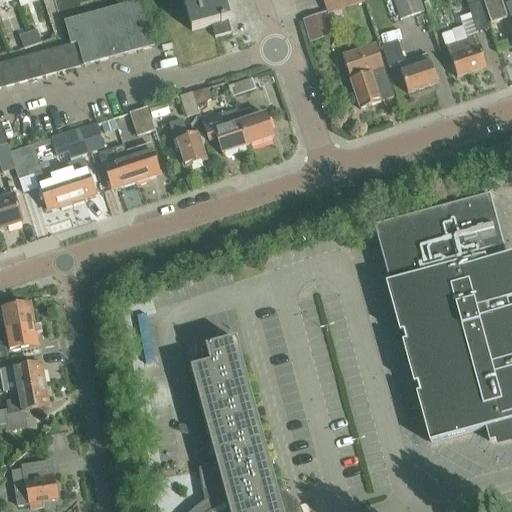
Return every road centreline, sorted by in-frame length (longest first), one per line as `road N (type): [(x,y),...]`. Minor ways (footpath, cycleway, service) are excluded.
road 1 (residential): [(0,109),(31,101),(70,107),(284,52)]
road 2 (residential): [(63,260),(326,170)]
road 3 (residential): [(99,511),(63,260)]
road 4 (residential): [(326,170),(511,109)]
road 5 (residential): [(326,170),(284,52)]
